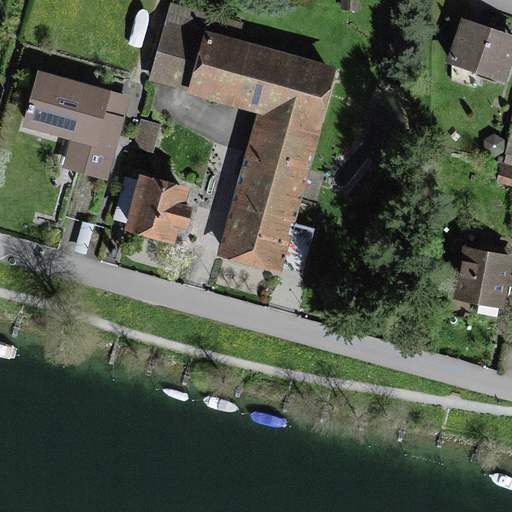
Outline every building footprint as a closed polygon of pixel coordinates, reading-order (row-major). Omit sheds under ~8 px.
[(163,79),(261,106),(317,121),(333,63),(179,21),(163,79)] [(511,35),(470,21),(455,65),(511,84),(511,35)] [(127,96),(40,73),(26,123),(72,135),(65,162),(106,173),(127,96)] [(278,264),(317,121),(261,106),(221,249),(278,264)] [(162,126),(143,120),(135,146),(154,151),(162,126)] [(186,181),(141,170),(126,225),(174,237),(178,222),(185,223),(190,201),(181,199),(186,181)] [(43,204),(30,200),(22,229),(35,233),(43,204)] [(509,258),(464,251),(456,301),(500,309),(509,258)]
